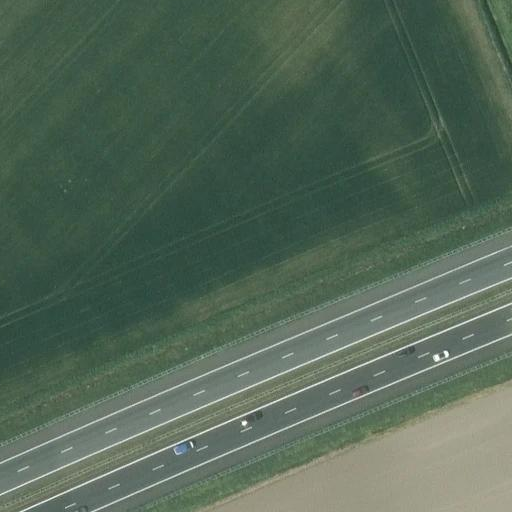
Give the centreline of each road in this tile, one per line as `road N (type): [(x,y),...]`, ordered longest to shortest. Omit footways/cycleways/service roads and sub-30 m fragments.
road 1 (motorway): [(511,265),(0,481)]
road 2 (motorway): [(58,511),(511,321)]
